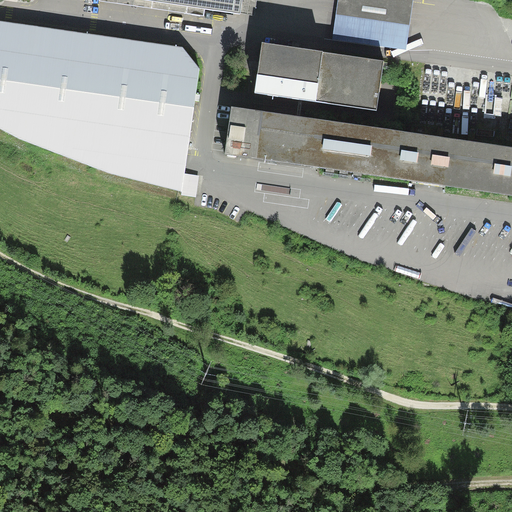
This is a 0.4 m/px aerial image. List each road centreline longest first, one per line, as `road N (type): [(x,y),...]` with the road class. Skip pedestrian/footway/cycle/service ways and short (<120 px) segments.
road 1 (track): [(0,256),(73,291),(408,402),(511,407)]
road 2 (track): [(0,399),(43,414),(264,453),(343,489),(511,482)]
road 3 (unknown): [(257,179),(266,205),(284,221),(401,259),(511,277)]
